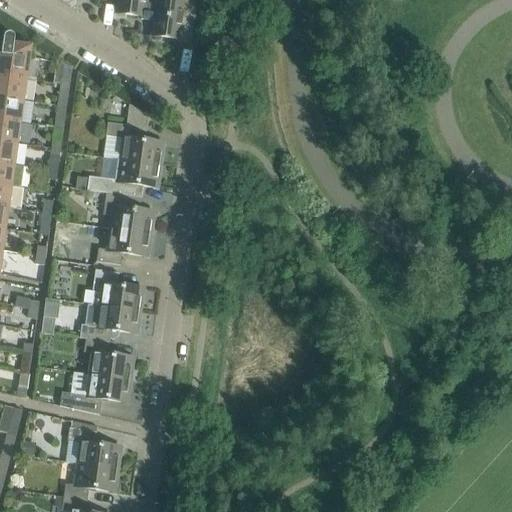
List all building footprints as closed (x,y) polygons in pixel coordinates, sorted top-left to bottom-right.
[(117,0),(115,14),(118,14),(118,16),(125,18),(125,15),(128,15),(128,18),(153,22),(154,22),(157,0),(117,0)] [(177,42),(191,44),(197,0),(157,0),(154,22),(153,22),(152,36),(154,36),(154,39),(161,40),(162,37),(177,39),(177,42)] [(0,76),(26,80),(31,46),(13,44),(14,40),(14,38),(13,37),(13,36),(13,35),(12,34),(11,34),(10,34),(9,33),(8,33),(7,34),(6,34),(5,34),(4,35),(4,36),(3,37),(3,38),(1,54),(0,53),(0,76)] [(224,58),(224,64),(223,66),(234,68),(236,57),(225,56),(224,58)] [(69,86),(71,74),(62,72),(60,85),(69,86)] [(0,76),(0,98),(23,102),(26,80),(0,76)] [(66,107),(69,86),(60,85),(57,106),(66,107)] [(0,98),(0,120),(20,123),(23,102),(0,98)] [(108,124),(106,137),(122,139),(119,161),(161,166),(164,144),(145,141),(148,118),(129,106),(126,126),(108,124)] [(56,119),(54,128),(63,129),(65,120),(56,119)] [(0,120),(0,141),(17,144),(20,123),(0,120)] [(60,150),(63,129),(54,128),(51,149),(60,150)] [(0,141),(0,163),(14,166),(17,144),(0,141)] [(57,172),(60,150),(51,149),(48,171),(57,172)] [(89,177),(87,191),(106,194),(130,197),(140,199),(141,187),(158,189),(161,166),(119,161),(116,181),(100,179),(89,177)] [(24,167),(14,166),(0,163),(0,185),(21,188),(24,167)] [(56,181),(57,172),(48,171),(47,179),(56,181)] [(76,190),(86,191),(88,180),(77,178),(76,190)] [(0,185),(0,207),(8,208),(20,210),(23,189),(21,188),(0,185)] [(111,217),(109,229),(151,235),(154,213),(128,209),(130,197),(106,194),(103,216),(111,217)] [(42,213),(51,214),(53,201),(44,200),(42,213)] [(0,229),(5,230),(8,208),(0,207),(0,229)] [(42,213),(39,234),(48,236),(51,214),(42,213)] [(148,258),(151,235),(109,229),(108,242),(99,241),(96,263),(120,266),(122,254),(148,258)] [(38,247),(36,256),(45,257),(46,248),(38,247)] [(44,267),(45,257),(36,256),(35,265),(44,267)] [(100,294),(99,306),(140,312),(144,290),(117,286),(119,274),(95,271),(92,292),(100,294)] [(30,301),(29,310),(37,312),(39,302),(30,301)] [(81,325),(79,339),(85,340),(109,343),(110,342),(109,341),(109,339),(113,339),(118,336),(118,332),(137,335),(140,312),(99,306),(90,305),(87,326),(81,325)] [(36,321),(37,312),(29,310),(27,320),(36,321)] [(55,319),(43,318),(40,333),(52,335),(55,319)] [(92,354),(89,375),(131,381),(134,359),(108,355),(109,343),(85,340),(83,353),(92,354)] [(24,344),(23,353),(31,355),(33,345),(24,344)] [(23,353),(20,374),(28,376),(31,355),(23,353)] [(128,404),(131,381),(89,375),(88,386),(86,397),(61,393),(59,407),(99,416),(101,400),(128,404)] [(18,388),(17,398),(25,399),(27,390),(18,388)] [(15,437),(22,411),(14,409),(9,427),(7,434),(15,437)] [(0,424),(0,432),(7,434),(9,427),(0,424)] [(95,444),(96,434),(69,430),(67,442),(68,442),(80,443),(77,465),(118,471),(121,448),(95,444)] [(7,434),(2,455),(10,458),(15,437),(7,434)] [(29,457),(31,446),(21,444),(19,456),(29,457)] [(2,455),(0,461),(0,477),(4,479),(10,458),(2,455)] [(115,493),(118,471),(77,465),(74,486),(65,485),(63,498),(88,501),(89,490),(115,493)] [(56,497),(55,507),(57,507),(62,508),(63,498),(56,497)] [(67,511),(86,511),(88,501),(63,498),(62,508),(61,511),(67,511)]
